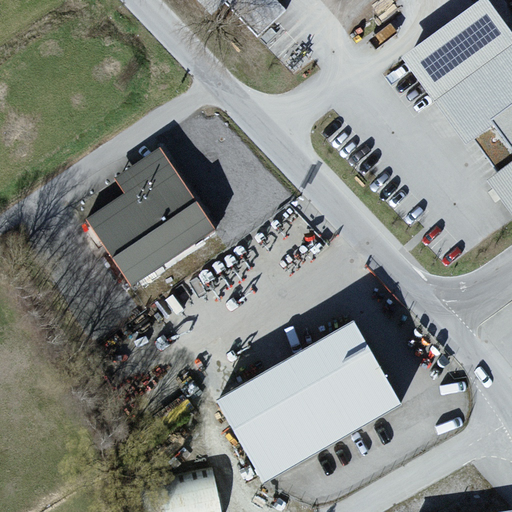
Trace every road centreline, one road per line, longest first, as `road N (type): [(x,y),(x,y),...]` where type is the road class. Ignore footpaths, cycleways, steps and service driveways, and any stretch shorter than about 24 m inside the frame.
road 1 (unclassified): [(511,409),(216,83)]
road 2 (unclassified): [(0,224),(216,83)]
road 3 (unclassified): [(363,511),(511,421)]
